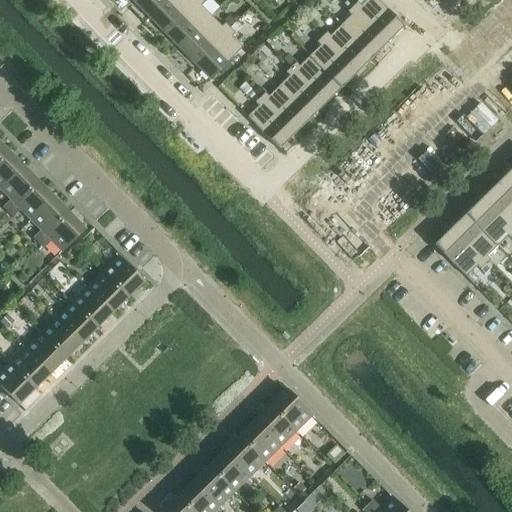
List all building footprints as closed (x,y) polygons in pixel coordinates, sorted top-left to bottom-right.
[(136,0),(134,3),(149,18),(167,0),(136,0)] [(167,0),(149,18),(164,34),(198,0),(167,0)] [(201,0),(198,0),(164,34),(179,49),(211,17),(201,7),(205,3),(201,0)] [(357,3),(352,8),(387,44),(403,28),(375,0),(367,0),(361,7),(357,3)] [(351,17),(340,27),(372,59),(387,44),(352,8),(347,13),(351,17)] [(211,17),(179,49),(194,64),(230,29),(225,24),(221,28),(211,17)] [(326,33),(321,38),(356,74),(372,59),(340,27),(330,37),(326,33)] [(230,29),(194,64),(210,80),(243,49),(231,38),(235,34),(230,29)] [(320,47),(310,57),(341,89),(356,74),(321,38),(316,43),(320,47)] [(296,64),(291,69),(326,104),(341,89),(310,57),(299,67),(296,64)] [(289,77),(279,87),(310,120),(326,104),(291,69),(286,74),(289,77)] [(259,87),(254,92),(260,99),(265,94),(259,87)] [(265,94),(260,99),(295,135),(310,120),(279,87),(268,98),(265,94)] [(258,107),(247,118),(279,150),(295,135),(260,99),(255,104),(258,107)] [(0,190),(0,191),(23,168),(8,153),(0,160),(0,190)] [(23,168),(0,191),(10,201),(3,209),(8,214),(38,184),(23,168)] [(511,169),(497,185),(511,200),(511,169)] [(38,184),(8,214),(12,218),(20,211),(30,222),(53,199),(38,184)] [(511,200),(497,185),(481,200),(511,231),(511,200)] [(53,199),(30,222),(41,232),(33,240),(38,244),(68,214),(53,199)] [(511,231),(481,200),(466,215),(497,247),(508,237),(511,241),(511,239),(511,231)] [(68,214),(38,244),(43,249),(50,242),(61,253),(84,231),(68,214)] [(466,215),(450,230),(485,266),(490,261),(487,257),(497,247),(466,215)] [(485,266),(450,230),(434,246),(466,278),(477,267),(480,271),(485,266)] [(118,258),(101,273),(127,299),(143,283),(118,258)] [(101,273),(86,289),(112,314),(127,299),(101,273)] [(86,289),(71,304),(96,330),(112,314),(86,289)] [(71,304),(55,319),(81,345),(96,330),(71,304)] [(7,316),(0,322),(0,323),(7,330),(14,323),(7,316)] [(55,319),(40,334),(65,360),(81,345),(55,319)] [(40,334),(24,349),(50,375),(65,360),(40,334)] [(24,349),(9,364),(34,390),(50,375),(24,349)] [(34,390),(9,364),(0,373),(0,387),(18,406),(34,390)] [(286,391),(270,407),(295,433),(312,417),(286,391)] [(270,407),(254,422),(280,448),(295,433),(270,407)] [(254,422),(239,437),(265,463),(280,448),(254,422)] [(239,437),(224,452),(249,478),(265,463),(239,437)] [(336,446),(325,456),(334,465),(345,455),(336,446)] [(224,452),(208,468),(234,494),(249,478),(224,452)] [(208,468),(193,483),(218,509),(234,494),(208,468)] [(193,483),(177,498),(191,511),(214,511),(218,509),(193,483)] [(299,484),(293,490),(299,496),(305,490),(299,484)] [(319,487),(303,503),(304,503),(311,511),(327,496),(319,487)] [(191,511),(177,498),(162,511),(191,511)] [(372,502),(367,507),(372,511),(404,511),(391,498),(380,509),(372,502)] [(304,503),(296,511),(297,511),(312,511),(311,511),(304,503)]
